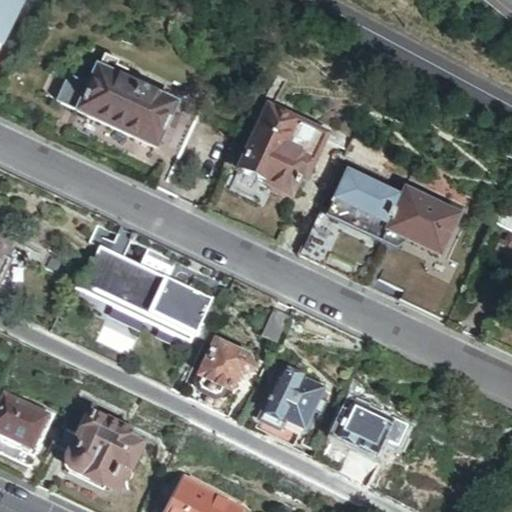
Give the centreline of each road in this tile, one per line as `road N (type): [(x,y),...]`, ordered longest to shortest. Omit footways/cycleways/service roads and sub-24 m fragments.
road 1 (residential): [(0,142),(511,384)]
road 2 (residential): [(398,511),(0,322)]
road 3 (residential): [(298,0),(511,115)]
